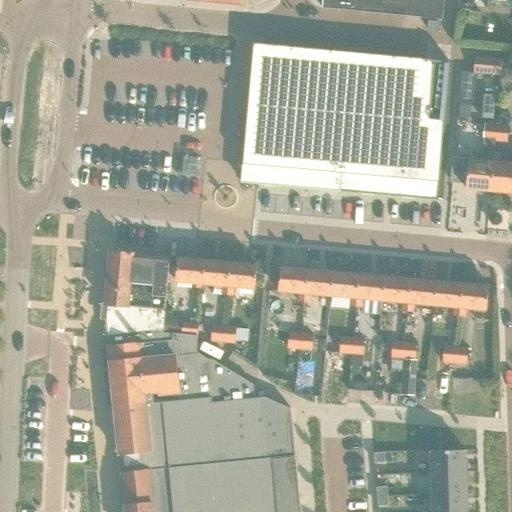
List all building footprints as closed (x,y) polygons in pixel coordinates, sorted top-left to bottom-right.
[(320,0),(320,7),(442,21),(444,0),(320,0)] [(511,11),(511,0),(487,0),(486,9),(511,11)] [(254,44),(242,182),(257,184),(438,200),(450,62),(254,44)] [(476,57),(474,73),(501,75),(502,59),(476,57)] [(485,96),(483,120),(496,121),(498,97),(485,96)] [(484,126),(482,142),(483,142),(496,143),(498,127),(484,126)] [(498,127),(496,143),(507,144),(508,128),(498,127)] [(454,160),(452,185),(468,187),(467,191),(491,193),(495,155),(496,143),(483,142),(481,162),(454,160)] [(491,193),(511,194),(511,164),(500,164),(500,155),(495,155),(491,193)] [(395,203),(394,217),(429,218),(430,205),(395,203)] [(107,323),(109,338),(162,332),(167,289),(170,265),(156,263),(157,259),(110,254),(105,309),(107,309),(105,323),(107,323)] [(178,260),(176,283),(195,285),(195,289),(203,290),(203,286),(205,263),(178,260)] [(230,265),(205,263),(203,286),(215,287),(214,294),(221,295),(221,296),(227,297),(230,265)] [(230,265),(227,297),(233,298),(234,289),(254,291),(257,267),(230,265)] [(298,304),(303,304),(306,272),(280,269),(278,293),(299,295),(298,304)] [(332,274),(306,272),(303,304),(309,305),(310,296),(330,298),(332,274)] [(332,274),(330,298),(351,300),(350,308),(355,309),(358,277),(332,274)] [(358,277),(355,309),(362,309),(361,312),(379,313),(379,308),(381,308),(382,302),(384,279),(358,277)] [(402,313),(407,314),(410,281),(384,279),(382,302),(402,304),(402,313)] [(410,281),(407,314),(413,314),(414,306),(433,307),(435,284),(410,281)] [(453,318),(458,319),(461,286),(435,284),(433,307),(453,309),(453,318)] [(461,286),(458,319),(465,319),(466,311),(486,312),(488,288),(461,286)] [(164,335),(178,336),(179,324),(165,323),(164,335)] [(182,324),(181,337),(198,338),(199,326),(182,324)] [(211,343),(223,344),(224,328),(213,327),(211,343)] [(224,328),(223,344),(234,345),(235,343),(236,330),(236,329),(224,328)] [(162,332),(109,338),(108,338),(109,349),(106,349),(113,409),(152,405),(151,393),(160,392),(160,395),(175,394),(176,403),(209,400),(210,405),(253,400),(253,402),(262,401),(262,399),(254,396),(255,388),(211,362),(206,362),(195,355),(197,353),(196,353),(198,338),(181,337),(178,336),(164,335),(163,335),(162,332)] [(288,350),(300,351),(301,335),(289,334),(288,350)] [(301,335),(300,351),(312,352),(313,336),(301,335)] [(339,355),(351,356),(353,340),(341,339),(339,355)] [(353,340),(351,356),(352,356),(363,357),(365,341),(353,340)] [(391,369),(403,370),(403,361),(404,345),(393,344),(391,369)] [(403,361),(403,370),(401,394),(413,395),(415,362),(416,346),(404,345),(403,361)] [(442,364),(454,366),(456,349),(444,348),(442,364)] [(468,351),(456,349),(454,366),(466,367),(468,351)] [(352,356),(351,368),(361,369),(363,357),(352,356)] [(356,383),(355,390),(367,391),(367,384),(356,383)] [(176,403),(152,405),(113,409),(118,459),(120,459),(122,475),(120,476),(124,511),(300,511),(291,410),(262,403),(253,402),(210,405),(209,400),(176,403)] [(466,450),(431,451),(432,473),(467,472),(466,450)] [(384,452),(374,453),(375,463),(385,462),(384,452)] [(467,472),(432,473),(432,495),(467,493),(467,472)] [(387,486),(377,487),(378,497),(388,496),(387,486)] [(467,511),(467,493),(432,495),(432,511),(467,511)] [(388,496),(378,497),(379,506),(389,505),(388,496)]
